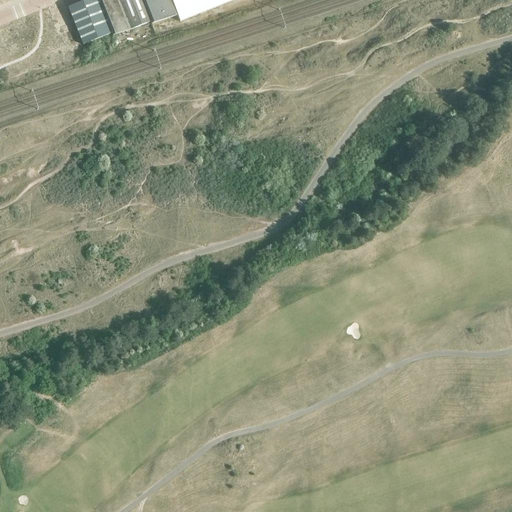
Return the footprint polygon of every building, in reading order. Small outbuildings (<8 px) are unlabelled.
[(83,45),(112,33),(98,0),(87,0),(68,8),(83,45)] [(98,0),(112,33),(113,36),(131,30),(118,0),(98,0)] [(151,22),(142,0),(119,0),(131,30),(151,22)] [(142,0),(151,22),(152,24),(178,16),(171,0),(142,0)] [(171,0),(178,16),(180,21),(233,0),(171,0)]
